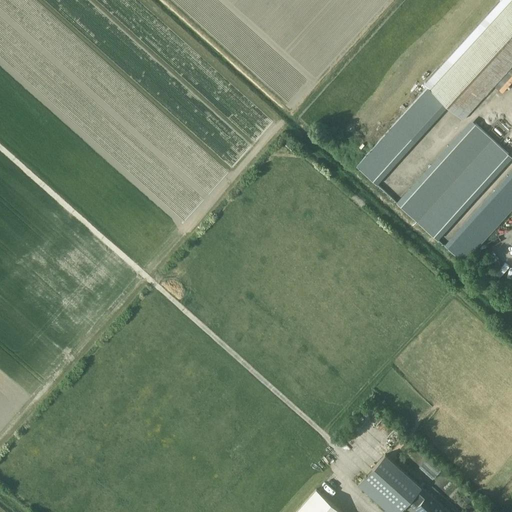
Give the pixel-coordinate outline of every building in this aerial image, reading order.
[(356,165),(377,184),(446,107),(461,120),(511,64),(511,0),(499,0),(424,83),(427,87),(356,165)] [(397,202),(438,239),(511,156),(471,119),(397,202)] [(511,169),(444,244),(464,261),(511,208),(511,169)] [(450,511),(385,455),(359,485),(389,511),(399,511),(409,502),(419,511),(450,511)] [(428,458),(419,468),(433,480),(441,471),(428,458)] [(343,511),(318,490),(298,511),(343,511)]
